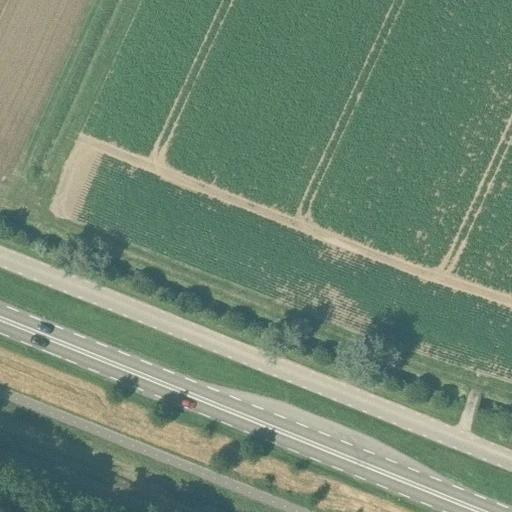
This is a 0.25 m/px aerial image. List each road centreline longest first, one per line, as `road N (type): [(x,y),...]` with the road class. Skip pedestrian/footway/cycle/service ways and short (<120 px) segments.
road 1 (unclassified): [(511,465),(0,259)]
road 2 (primary): [(478,511),(0,320)]
